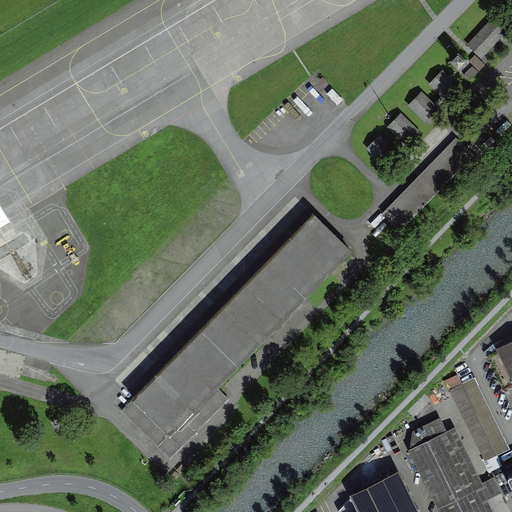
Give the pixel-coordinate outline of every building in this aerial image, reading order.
[(511,28),(496,14),(467,45),(481,59),(511,28)] [(448,61),(437,72),(452,87),(463,76),(448,61)] [(428,84),(417,95),(432,110),(443,98),(428,84)] [(406,104),(395,115),(410,130),(421,119),(406,104)] [(462,126),(428,163),(448,181),(482,144),(462,126)] [(384,127),(373,138),(388,153),(399,141),(384,127)] [(428,163),(391,202),(411,220),(448,181),(428,163)] [(0,228),(10,223),(0,206),(0,228)] [(314,217),(138,396),(174,431),(350,252),(314,217)] [(511,342),(489,354),(511,402),(511,342)] [(445,385),(484,466),(510,454),(475,382),(462,388),(458,378),(445,385)] [(415,446),(446,511),(497,511),(456,426),(415,446)] [(342,498),(348,511),(420,511),(401,470),(342,498)]
